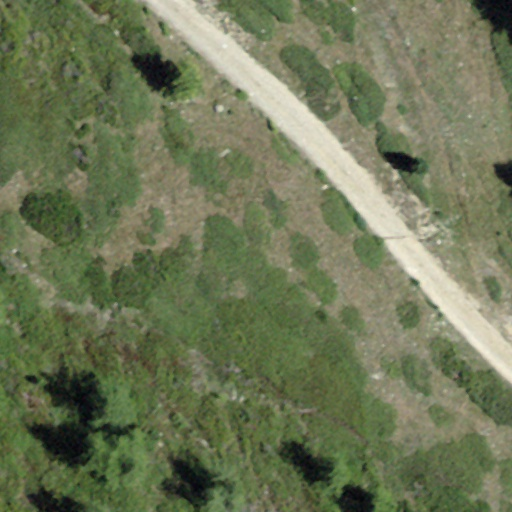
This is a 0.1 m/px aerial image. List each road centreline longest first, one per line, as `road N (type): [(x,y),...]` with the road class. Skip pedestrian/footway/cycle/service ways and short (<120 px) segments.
road 1 (track): [(511,344),(173,0)]
road 2 (track): [(485,313),(444,171),(372,0)]
